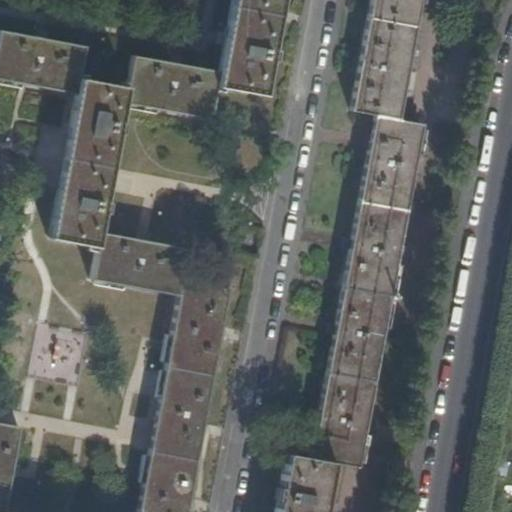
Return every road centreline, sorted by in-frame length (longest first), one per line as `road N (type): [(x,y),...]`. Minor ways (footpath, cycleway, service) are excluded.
road 1 (residential): [(227,511),(318,0)]
road 2 (tertiary): [(431,511),(508,98)]
